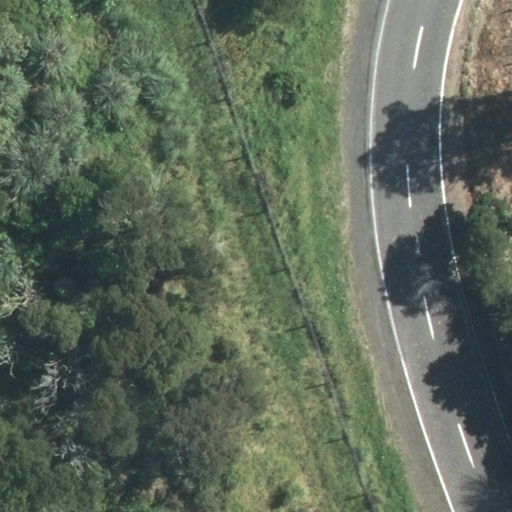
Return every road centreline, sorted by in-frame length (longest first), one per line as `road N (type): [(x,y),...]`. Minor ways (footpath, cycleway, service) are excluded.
road 1 (track): [(106,0),(255,511)]
road 2 (unclassified): [(511,489),(405,199),(397,108),(413,0)]
